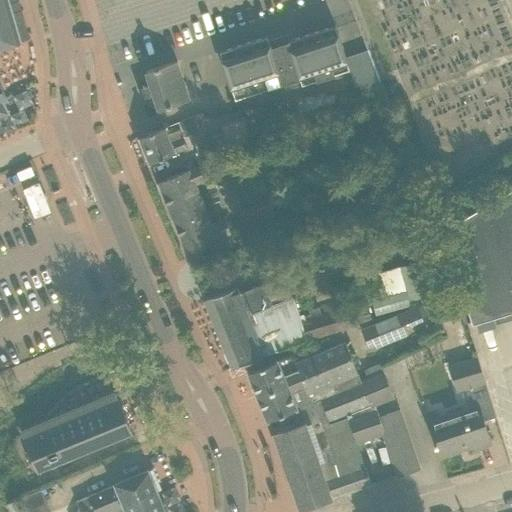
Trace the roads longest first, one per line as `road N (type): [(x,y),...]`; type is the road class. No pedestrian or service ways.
road 1 (tertiary): [(179,356),(78,123)]
road 2 (residential): [(394,511),(511,480)]
